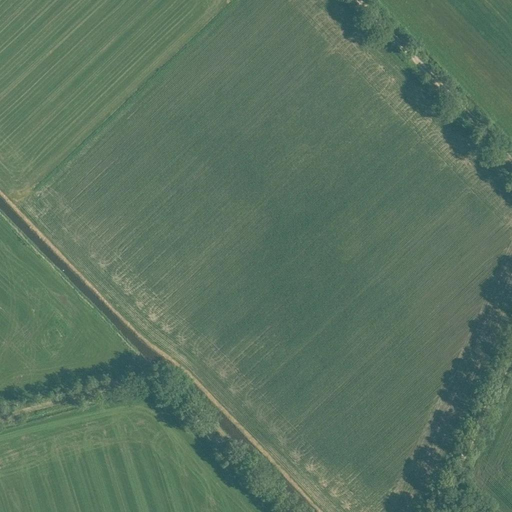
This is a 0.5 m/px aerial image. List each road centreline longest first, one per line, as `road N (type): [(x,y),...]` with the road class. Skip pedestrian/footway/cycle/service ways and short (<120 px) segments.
road 1 (track): [(0,418),(148,379),(285,511)]
road 2 (track): [(511,159),(358,0)]
road 3 (track): [(511,351),(435,511)]
